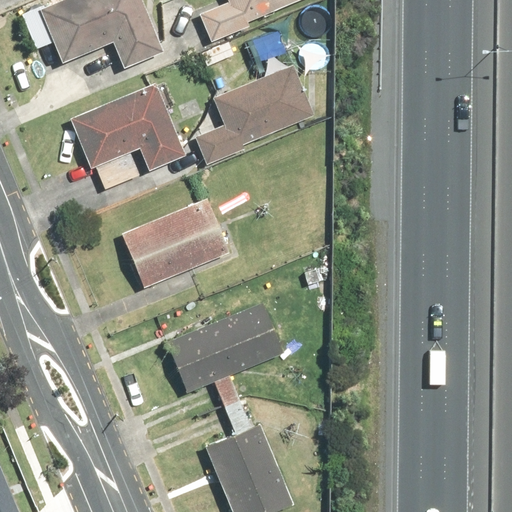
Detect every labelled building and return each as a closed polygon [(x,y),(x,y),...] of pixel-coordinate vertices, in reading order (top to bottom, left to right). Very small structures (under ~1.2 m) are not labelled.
[(134,0),(61,0),(17,19),(32,55),(46,49),(56,71),(108,49),(120,77),(160,60),(134,0)] [(189,17),(203,49),(311,3),(309,0),(215,0),(217,4),(189,17)] [(188,139),(200,168),(312,120),(288,66),(203,103),(214,128),(188,139)] [(151,88),(66,125),(97,195),(182,158),(151,88)] [(203,201),(116,239),(139,291),(226,253),(203,201)] [(258,303),(156,347),(179,400),(204,390),(226,440),(194,454),(219,511),(275,511),(287,507),(231,379),(282,356),(258,303)] [(0,511),(17,511),(0,472),(0,511)]
